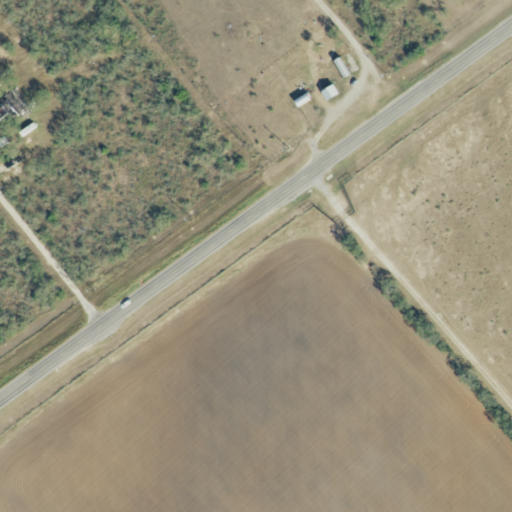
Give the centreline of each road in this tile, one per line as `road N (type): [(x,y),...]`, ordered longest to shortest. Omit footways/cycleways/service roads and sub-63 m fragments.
road 1 (secondary): [(0,403),(511,21)]
road 2 (residential): [(306,178),(511,407)]
